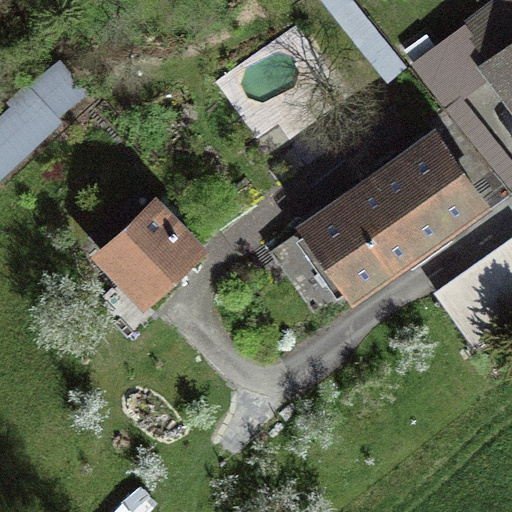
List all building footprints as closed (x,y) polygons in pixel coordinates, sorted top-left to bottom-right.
[(466,24),(433,49),(473,100),(499,81),(511,97),(511,10),(477,38),(466,24)] [(77,86),(61,66),(0,121),(0,169),(58,119),(50,109),(77,86)] [(436,137),(273,252),(316,312),(341,294),(348,304),(486,207),(436,137)] [(98,251),(145,301),(200,250),(154,200),(98,251)] [(511,242),(433,299),(465,344),(511,311),(511,242)]
